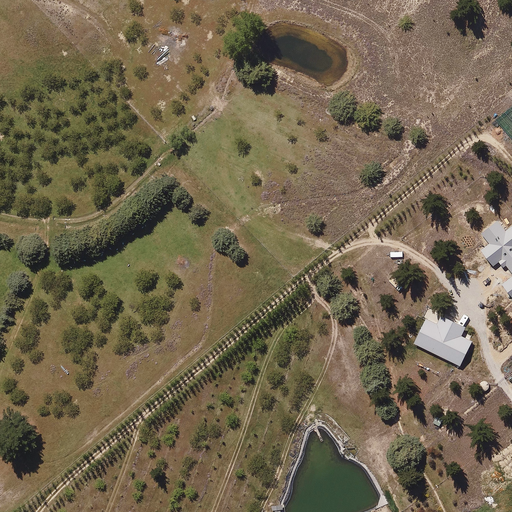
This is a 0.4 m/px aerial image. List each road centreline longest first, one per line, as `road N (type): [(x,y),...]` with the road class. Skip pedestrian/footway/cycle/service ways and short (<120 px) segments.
road 1 (track): [(330,254),(339,162),(379,61),(377,29),(359,14),(314,0)]
road 2 (track): [(368,234),(473,136),(511,162)]
